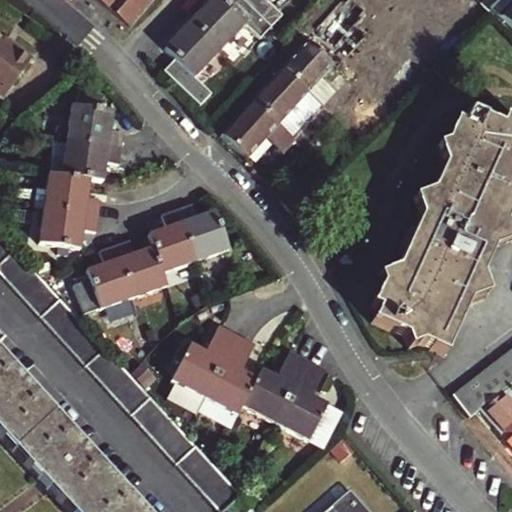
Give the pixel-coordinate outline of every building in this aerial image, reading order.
[(92,0),(106,12),(127,29),(151,0),(92,0)] [(219,0),(210,0),(190,22),(219,51),(244,25),(259,40),(271,28),(242,0),(230,0),(227,4),(225,6),(219,0)] [(242,0),(271,28),(282,17),(266,1),(267,0),(242,0)] [(511,0),(498,0),(490,8),(511,29),(511,0)] [(358,21),(356,18),(361,13),(348,1),(343,6),(339,3),(303,42),(323,61),(358,21)] [(219,51),(190,22),(164,49),(174,59),(172,62),(163,71),(200,106),(212,94),(194,77),(219,51)] [(301,46),(282,68),(308,92),(325,73),(331,67),(323,61),(303,42),(300,45),(301,46)] [(0,43),(0,97),(2,99),(27,62),(0,43)] [(334,71),(341,77),(345,81),(352,72),(342,63),(334,71)] [(341,77),(334,71),(331,67),(325,73),(335,82),(341,77)] [(251,102),(277,126),(291,139),(322,105),(308,92),(282,68),(251,102)] [(340,86),(345,81),(341,77),(335,82),(340,86)] [(68,107),(64,142),(119,150),(121,133),(108,132),(110,112),(98,111),(99,97),(75,94),(73,108),(68,107)] [(277,126),(251,102),(220,138),(245,161),(277,126)] [(413,207),(417,219),(393,272),(383,275),(387,286),(384,291),(382,296),(375,293),(368,308),(375,311),(369,324),(403,340),(406,352),(417,346),(443,358),(472,294),(484,291),(479,279),(487,261),(496,242),(507,238),(503,227),(511,206),(511,124),(501,119),(497,128),(465,113),(460,125),(453,122),(445,138),(452,141),(450,147),(448,152),(438,156),(441,165),(431,188),(423,204),(413,207)] [(0,130),(0,146),(8,137),(0,130)] [(59,177),(87,181),(100,183),(103,165),(116,166),(119,150),(64,142),(59,177)] [(316,162),(285,194),(300,208),(331,176),(316,162)] [(28,209),(40,211),(95,218),(97,203),(84,201),(87,181),(59,177),(45,175),(42,192),(31,190),(28,209)] [(300,208),(285,194),(280,200),(295,213),(300,208)] [(295,213),(280,200),(278,201),(293,216),(295,213)] [(190,207),(175,212),(193,266),(227,254),(213,214),(195,220),(190,207)] [(40,211),(36,245),(78,250),(80,233),(93,234),(95,218),(40,211)] [(146,237),(151,249),(160,277),(193,266),(175,212),(160,217),(164,231),(146,237)] [(225,511),(241,498),(240,497),(214,469),(200,453),(187,439),(153,403),(130,378),(90,334),(38,278),(1,238),(0,236),(0,276),(81,365),(216,511),(225,511)] [(128,242),(112,247),(131,301),(164,289),(160,277),(151,249),(132,256),(128,242)] [(131,301),(112,247),(97,253),(101,266),(84,272),(98,312),(131,301)] [(170,384),(205,401),(236,336),(220,329),(216,327),(203,354),(188,347),(170,384)] [(256,380),(241,372),(254,345),(250,343),(236,336),(205,401),(238,418),(242,409),(256,380)] [(511,346),(450,398),(467,419),(470,417),(478,410),(511,381),(511,346)] [(242,409),(276,425),(307,361),(292,354),(288,352),(275,378),(260,371),(256,380),(242,409)] [(141,511),(103,469),(0,356),(0,440),(47,492),(65,511),(141,511)] [(307,361),(276,425),(309,441),(328,403),(314,397),(327,371),(307,361)] [(511,429),(511,381),(478,410),(502,438),(511,429)] [(511,429),(502,438),(511,449),(511,429)] [(362,511),(348,495),(327,511),(362,511)] [(251,511),(253,511),(241,498),(225,511),(251,511)]
